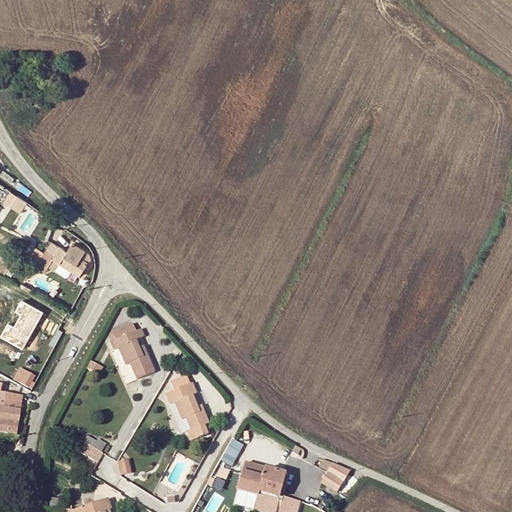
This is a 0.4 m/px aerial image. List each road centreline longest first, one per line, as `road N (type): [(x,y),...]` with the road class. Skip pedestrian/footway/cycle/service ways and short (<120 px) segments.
road 1 (unclassified): [(451,511),(305,443),(243,396)]
road 2 (unclassified): [(29,511),(38,418),(79,335)]
road 3 (unclassified): [(243,396),(139,290),(112,277)]
road 4 (unclassified): [(103,249),(0,132)]
road 5 (residential): [(178,511),(243,396)]
